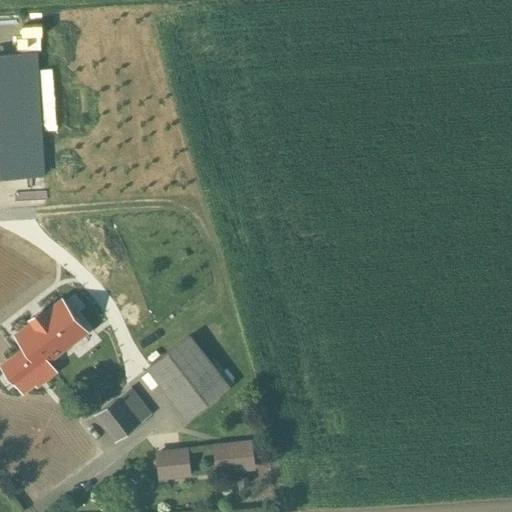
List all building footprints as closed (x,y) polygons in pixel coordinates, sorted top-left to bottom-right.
[(35,52),(0,54),(0,174),(0,177),(43,174),(35,52)] [(243,383),(201,331),(159,365),(201,417),(243,383)] [(164,412),(139,380),(102,409),(126,441),(164,412)] [(94,449),(66,413),(40,433),(68,469),(94,449)] [(261,462),(259,436),(225,439),(227,465),(261,462)] [(201,471),(199,442),(157,445),(159,474),(201,471)]
